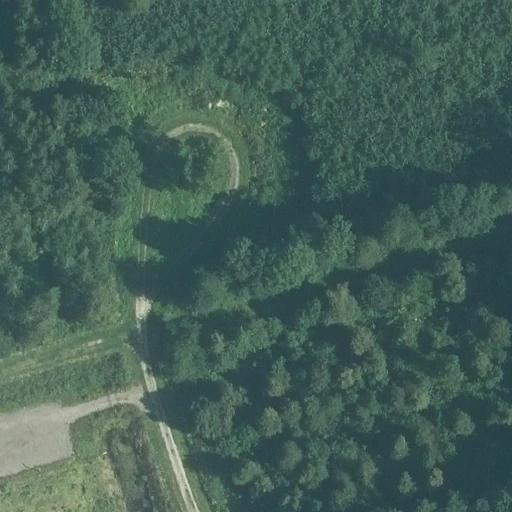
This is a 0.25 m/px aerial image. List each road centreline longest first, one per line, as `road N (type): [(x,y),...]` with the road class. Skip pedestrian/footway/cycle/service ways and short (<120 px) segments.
road 1 (track): [(0,373),(511,224)]
road 2 (track): [(138,332),(156,290),(229,198),(233,174),(232,147),(209,131),(166,136),(145,188),(140,248)]
road 3 (track): [(140,248),(138,332),(193,511)]
